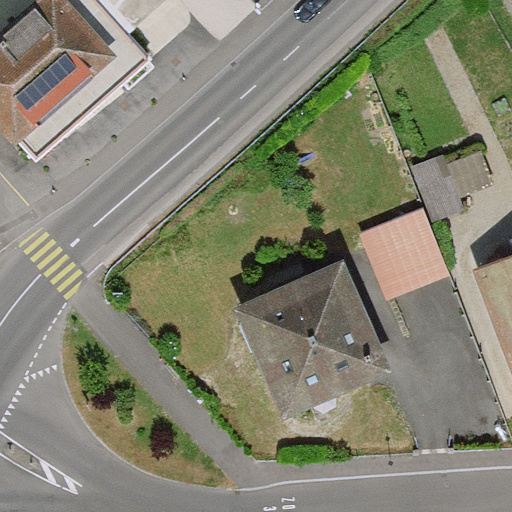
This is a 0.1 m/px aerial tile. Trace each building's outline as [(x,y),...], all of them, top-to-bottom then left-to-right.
[(32,0),(0,30),(0,128),(13,143),(19,138),(40,161),(48,153),(147,61),(144,58),(123,35),(89,0),(32,0)] [(89,0),(123,35),(160,0),(89,0)] [(172,33),(144,58),(147,61),(48,153),(69,176),(151,100),(161,111),(184,89),(187,76),(187,61),(185,49),(181,41),(172,33)] [(417,165),(434,205),(496,179),(479,139),(417,165)] [(443,274),(421,211),(361,232),(383,295),(443,274)] [(511,373),(511,254),(474,269),(511,373)] [(282,418),(389,370),(340,261),(233,308),(282,418)]
